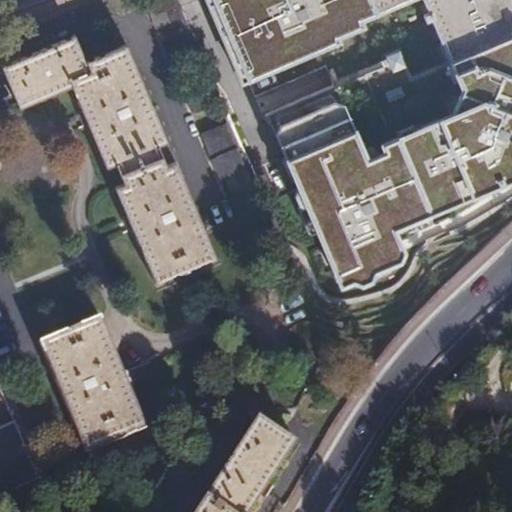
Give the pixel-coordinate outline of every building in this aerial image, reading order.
[(174,66),(199,56),(174,0),(156,0),(148,3),(174,66)] [(511,0),(201,0),(239,88),(350,41),(346,32),(368,22),(366,16),(400,0),(421,0),(459,86),(447,111),(380,136),(383,144),(361,153),(342,104),(329,100),(262,125),(258,134),(328,308),(409,275),(414,264),(401,235),(511,189),(511,26),(507,15),(511,13),(511,0)] [(124,182),(114,186),(155,284),(216,259),(175,161),(166,164),(158,145),(167,142),(126,45),(86,61),(75,35),(1,66),(18,107),(72,85),(106,167),(116,163),(124,182)] [(194,112),(219,102),(208,77),(184,87),(194,112)] [(255,185),(228,123),(205,133),(231,195),(255,185)] [(104,316),(43,341),(88,453),(149,428),(104,316)] [(257,415),(193,511),(248,511),(295,440),(257,415)] [(0,495),(42,477),(17,420),(0,427),(0,495)]
